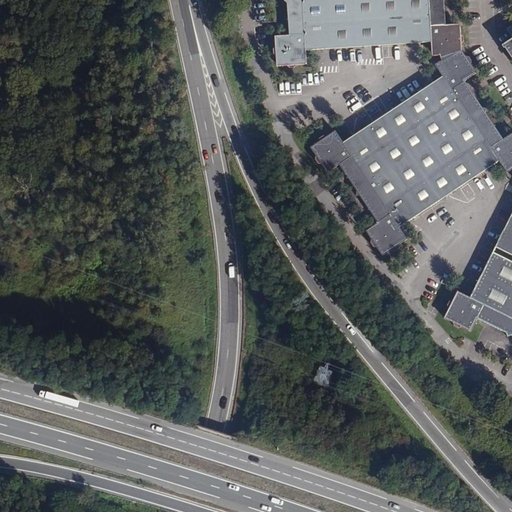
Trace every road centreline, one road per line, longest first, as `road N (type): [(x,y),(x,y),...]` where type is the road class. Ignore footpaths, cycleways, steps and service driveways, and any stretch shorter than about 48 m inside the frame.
road 1 (motorway): [(509,511),(390,383),(310,279),(250,176),(185,0)]
road 2 (motorway): [(181,511),(221,390),(229,274),(179,0)]
road 3 (trunk): [(389,511),(232,455),(0,388)]
road 4 (trunk): [(0,425),(287,511)]
road 5 (motorway): [(0,460),(200,511)]
